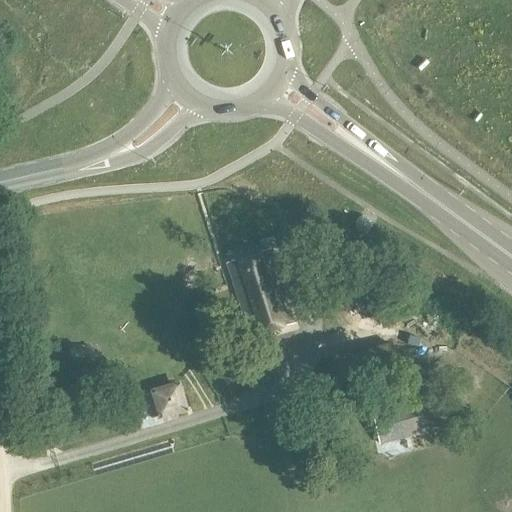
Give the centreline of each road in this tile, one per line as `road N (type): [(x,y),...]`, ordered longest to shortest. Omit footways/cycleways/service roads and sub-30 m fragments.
road 1 (track): [(0,478),(274,394),(308,345),(365,334)]
road 2 (primary): [(465,226),(427,184),(283,67)]
road 3 (primary): [(259,99),(465,226)]
